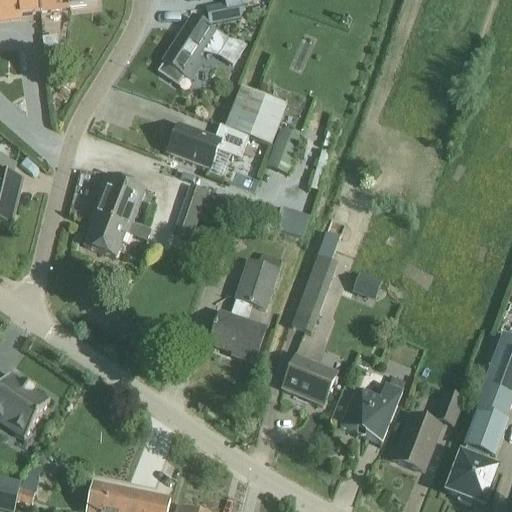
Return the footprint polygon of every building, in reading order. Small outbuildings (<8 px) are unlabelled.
[(0,0),(0,25),(20,23),(19,17),(40,15),(37,0),(0,0)] [(37,0),(40,15),(97,8),(95,0),(37,0)] [(223,0),(225,5),(205,9),(209,26),(246,18),(244,0),(223,0)] [(227,43),(192,20),(163,64),(164,65),(161,71),(162,77),(178,87),(184,78),(191,83),(202,65),(193,59),(197,52),(218,58),(227,43)] [(57,52),(45,54),(49,86),(60,84),(56,60),(58,60),(57,52)] [(226,130),(271,148),(286,109),(241,91),(226,130)] [(330,125),(323,148),(332,151),(339,128),(330,125)] [(167,157),(209,174),(217,154),(241,163),(250,140),(219,128),(214,142),(178,128),(167,157)] [(280,130),(264,169),(286,178),(301,139),(280,130)] [(321,153),(310,191),(319,194),(332,156),(321,153)] [(0,224),(12,228),(23,183),(12,181),(15,167),(0,163),(0,224)] [(108,177),(99,200),(119,208),(118,211),(135,218),(145,192),(108,177)] [(206,193),(190,187),(173,235),(192,242),(202,214),(200,213),(206,193)] [(119,208),(99,200),(88,228),(92,230),(84,249),(115,262),(121,246),(128,248),(131,239),(147,245),(151,233),(132,225),(135,218),(118,211),(119,208)] [(272,235),(301,244),(309,220),(280,210),(272,235)] [(291,329),(310,337),(337,267),(330,264),(339,241),(328,236),(291,329)] [(236,238),(231,241),(231,246),(236,249),(241,246),(241,241),(236,238)] [(241,362),(253,366),(259,346),(265,330),(244,323),(249,307),(263,312),(276,274),(278,274),(282,263),(262,256),(258,268),(246,264),(233,302),(235,303),(229,319),(220,316),(209,347),(242,358),(241,362)] [(359,276),(351,295),(374,304),(382,285),(359,276)] [(511,340),(501,336),(477,401),(509,413),(511,405),(511,340)] [(282,392),(323,409),(336,376),(296,359),(282,392)] [(0,424),(24,440),(23,442),(24,443),(50,404),(48,403),(47,405),(11,380),(10,378),(9,377),(0,390),(0,424)] [(340,430),(381,447),(382,445),(381,445),(402,395),(405,386),(392,380),(388,389),(385,388),(379,402),(355,393),(341,429),(340,428),(340,430)] [(435,422),(452,428),(462,403),(445,397),(435,422)] [(471,505),(483,509),(497,473),(485,469),(489,459),(494,461),(507,427),(478,416),(465,450),(466,450),(462,460),(461,459),(447,495),(459,500),(458,504),(470,508),(471,505)] [(393,463),(423,475),(430,456),(440,430),(410,418),(401,445),(393,463)] [(17,504),(32,508),(41,474),(32,471),(22,488),(17,504)] [(0,511),(15,511),(17,504),(22,488),(0,482),(0,511)] [(87,511),(168,511),(170,503),(92,487),(87,511)]
